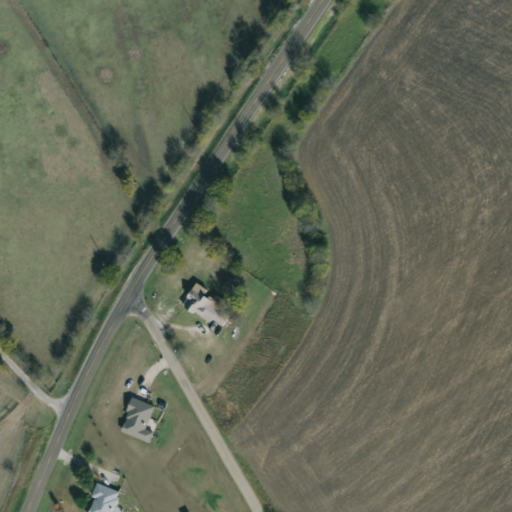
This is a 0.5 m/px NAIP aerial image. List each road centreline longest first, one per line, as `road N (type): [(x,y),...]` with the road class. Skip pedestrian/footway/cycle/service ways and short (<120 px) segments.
road 1 (tertiary): [(314,0),(112,304),(21,511)]
road 2 (residential): [(126,282),(258,511)]
